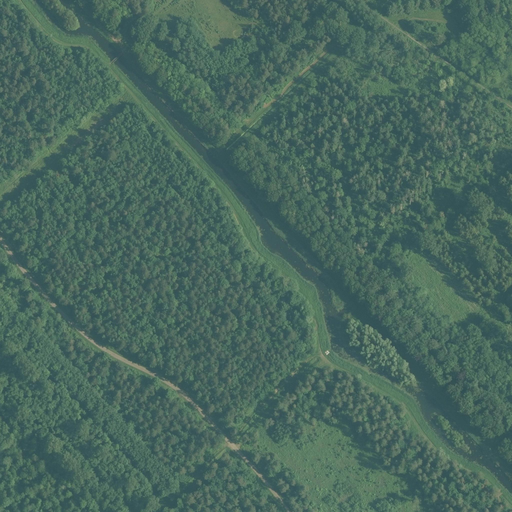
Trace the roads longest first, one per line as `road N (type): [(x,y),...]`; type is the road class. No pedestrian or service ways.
road 1 (unclassified): [(288,511),(194,404),(92,341),(0,238)]
road 2 (track): [(315,327),(299,291),(247,244),(222,194),(107,66)]
road 3 (track): [(511,507),(486,479),(441,454),(400,402),(323,356),(315,327)]
road 4 (track): [(349,41),(222,157)]
road 5 (track): [(421,373),(511,470)]
